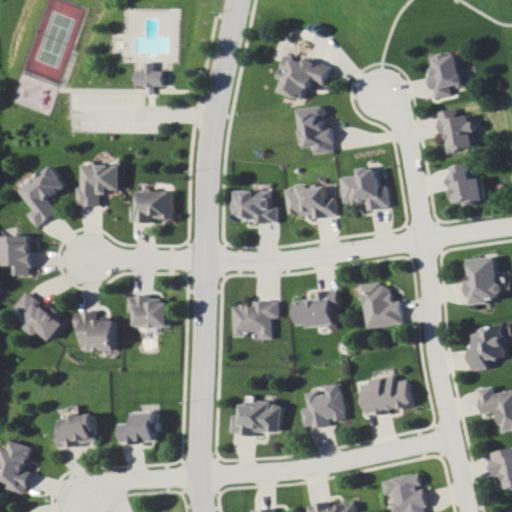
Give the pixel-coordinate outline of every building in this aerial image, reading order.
[(284,91),(308,99),(314,80),(328,84),(334,66),(291,52),(283,76),(289,78),(284,91)] [(467,83),(462,52),(434,55),(436,73),(434,73),(437,97),(456,94),(454,85),(467,83)] [(168,70),(158,70),(158,62),(149,62),(148,70),(139,69),(139,85),(167,86),(168,70)] [(300,108),(304,146),(318,145),(319,153),(339,151),(336,126),(330,127),(328,105),(300,108)] [(442,111),(449,152),(478,147),(475,131),(478,130),(475,114),(462,116),(460,108),(442,111)] [(452,165),(458,202),(467,201),(467,204),(489,201),(485,176),(479,177),(477,162),(452,165)] [(106,205),(106,190),(124,191),(125,164),(85,163),(84,205),(106,205)] [(42,226),(65,210),(55,197),(71,186),(56,165),(24,188),(39,209),(33,213),(42,226)] [(346,176),(349,203),(371,201),(372,209),(395,207),(392,185),(384,186),(382,166),(364,168),(364,174),(346,176)] [(293,214),(317,212),(317,217),(342,215),(340,197),(331,197),(330,182),(291,186),(293,214)] [(274,190),(237,189),(236,215),(246,215),(246,221),(281,222),(282,206),(274,206),(274,190)] [(158,217),(177,218),(178,191),(142,190),(142,205),(135,205),(134,221),(158,222),(158,217)] [(9,235),(9,265),(21,265),(21,274),(37,274),(37,235),(9,235)] [(471,303),(504,301),(501,256),(472,258),(473,279),(470,279),(471,303)] [(372,327),(409,324),(406,300),(399,301),(397,282),(367,285),(372,327)] [(300,325),(309,324),(309,327),(331,324),(331,329),(342,328),(339,308),(345,307),(342,288),(319,291),(320,297),(297,300),(300,325)] [(19,306),(37,320),(31,327),(41,335),(45,331),(56,340),(72,321),(33,289),(19,306)] [(133,313),(139,313),(139,325),(174,326),(174,301),(166,301),(166,295),(133,295),(133,313)] [(236,334),(263,334),(263,338),(276,338),(276,318),(282,318),(282,300),(256,300),(256,304),(236,304),(236,334)] [(121,350),(122,319),(102,319),(103,311),(81,311),(80,328),(87,328),(87,350),(121,350)] [(479,369),(495,368),(493,359),(511,357),(511,356),(508,326),(475,330),(479,369)] [(419,407),(414,378),(401,380),(400,374),(377,378),(378,383),(365,384),(370,414),(419,407)] [(312,393),(314,407),(308,408),(311,428),(337,424),(336,421),(351,418),(346,382),(330,385),(331,390),(312,393)] [(487,413),(502,411),(505,431),(511,430),(511,390),(501,392),(500,386),(484,388),(487,413)] [(238,433),(262,435),(262,430),(286,431),(288,403),(266,401),(266,402),(249,401),(248,415),(239,414),(238,433)] [(106,441),(101,413),(69,418),(71,429),(64,430),(67,447),(106,441)] [(35,493),(40,472),(36,471),(42,446),(19,440),(17,449),(11,447),(3,477),(18,481),(16,488),(35,493)] [(511,448),(495,452),(500,476),(508,474),(511,489),(511,448)] [(398,511),(402,511),(412,510),(412,511),(432,511),(428,486),(427,486),(425,472),(388,479),(390,494),(395,493),(398,511)] [(313,504),(314,511),(362,511),(361,502),(337,506),(336,500),(313,504)]
